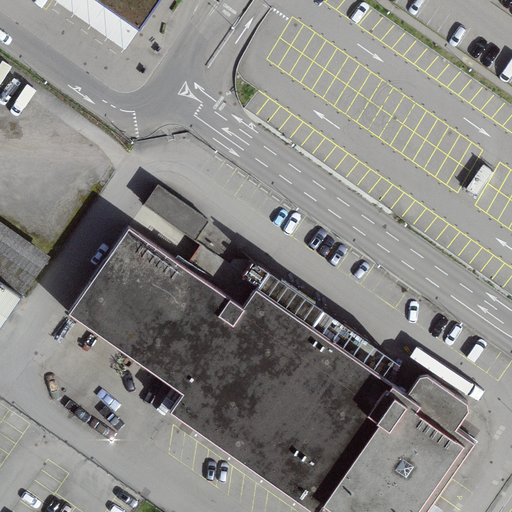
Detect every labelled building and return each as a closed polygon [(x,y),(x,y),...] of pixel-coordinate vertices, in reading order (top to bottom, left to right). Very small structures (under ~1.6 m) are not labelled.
[(111,0),(140,20),(154,0),(111,0)] [(493,170),(482,163),(466,187),(477,194),(493,170)] [(159,396),(329,511),(420,511),(482,422),(264,272),(249,294),(133,215),(72,303),(175,373),(159,396)] [(0,225),(0,278),(21,293),(46,258),(0,225)] [(0,278),(0,322),(21,293),(0,278)]
